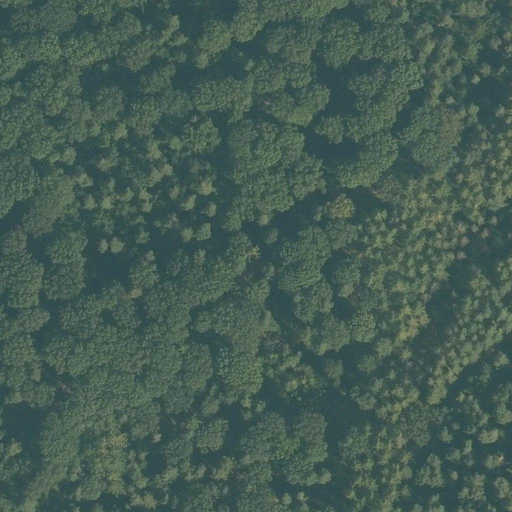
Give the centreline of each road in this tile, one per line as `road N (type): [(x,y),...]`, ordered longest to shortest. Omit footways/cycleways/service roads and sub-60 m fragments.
road 1 (track): [(0,507),(78,430),(216,259),(241,202),(261,100),(294,33),(327,0)]
road 2 (track): [(133,358),(0,14)]
road 3 (track): [(375,0),(475,249)]
road 4 (track): [(511,336),(440,392),(404,511)]
